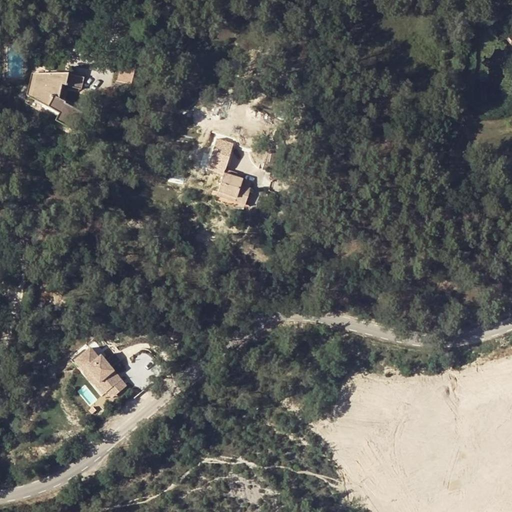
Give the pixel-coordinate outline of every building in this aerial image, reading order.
[(134,82),(139,60),(125,57),(120,78),(134,82)] [(37,72),(33,98),(56,110),(63,100),(60,97),(65,72),(50,70),(50,73),(37,72)] [(84,88),(87,73),(73,71),(70,86),(84,88)] [(67,104),(58,120),(75,128),(84,113),(67,104)] [(215,142),(211,153),(216,154),(229,158),(232,147),(215,142)] [(216,154),(214,160),(226,163),(228,164),(229,158),(216,154)] [(224,173),(217,193),(236,199),(234,203),(245,206),(251,187),(241,184),(243,179),(224,173)] [(217,193),(215,197),(234,203),(236,199),(217,193)] [(65,369),(98,394),(107,382),(98,375),(100,373),(84,360),(82,363),(72,355),(58,373),(60,375),(62,373),(65,369)] [(98,394),(65,369),(62,373),(69,378),(76,386),(85,391),(94,398),(98,394)] [(100,373),(98,375),(107,382),(98,394),(104,399),(115,385),(100,373)]
